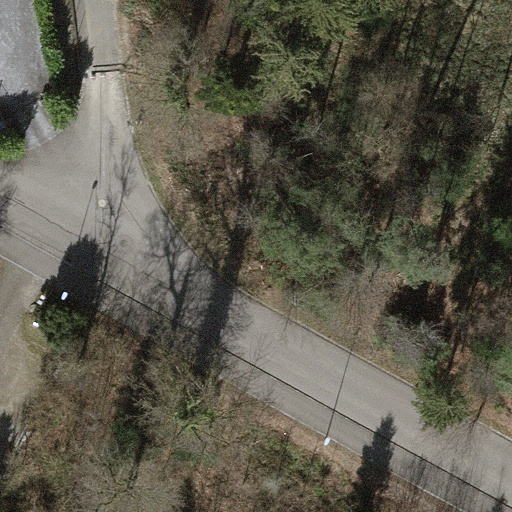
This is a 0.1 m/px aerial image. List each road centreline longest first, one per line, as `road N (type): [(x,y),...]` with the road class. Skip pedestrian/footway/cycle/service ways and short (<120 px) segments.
road 1 (residential): [(511,473),(0,193)]
road 2 (track): [(98,0),(90,151),(71,232)]
